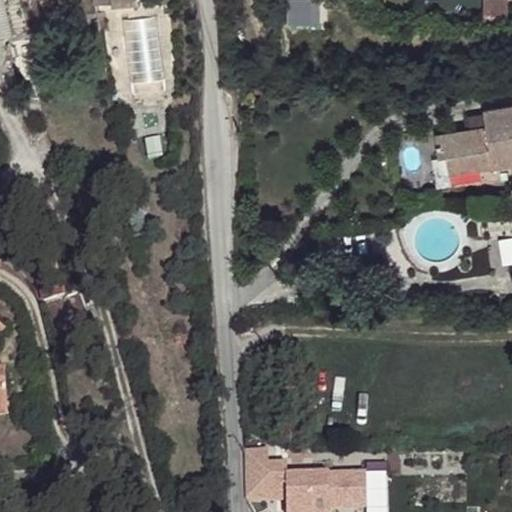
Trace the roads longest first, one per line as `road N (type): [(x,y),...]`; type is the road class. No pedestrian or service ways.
road 1 (residential): [(224,312),(368,133),(427,107),(488,101)]
road 2 (residential): [(224,312),(206,0)]
road 3 (residential): [(237,511),(224,312)]
